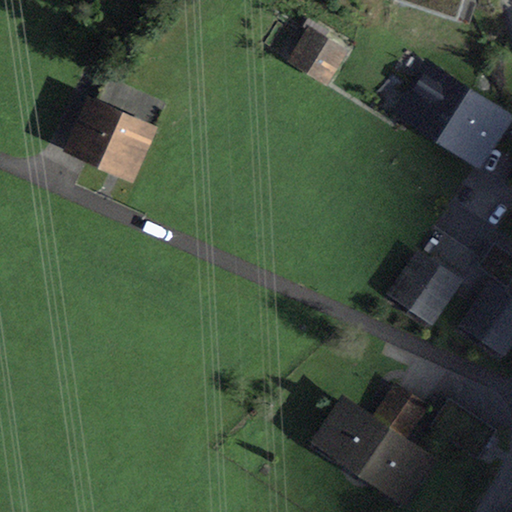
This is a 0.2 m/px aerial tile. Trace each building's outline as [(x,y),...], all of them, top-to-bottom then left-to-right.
[(418,0),(454,13),(457,0),(418,0)] [(293,57),(326,78),(343,51),(310,30),(293,57)] [(457,107),(452,104),(464,86),(427,62),(399,105),(440,133),(457,107)] [(166,103),(107,76),(74,146),(127,170),(145,130),(152,133),(166,103)] [(481,158),(508,117),(464,86),(452,104),(457,107),(440,133),(481,158)] [(480,265),(506,283),(511,275),(511,256),(494,244),(480,265)] [(392,291),(412,305),(437,267),(418,254),(392,291)] [(457,280),(437,267),(412,305),(431,318),(457,280)] [(464,323),(483,336),(509,298),(490,285),(464,323)] [(511,335),(511,300),(509,298),(483,336),(503,349),(511,335)] [(321,437),(363,465),(411,395),(396,385),(371,422),(344,404),(321,437)] [(411,395),(363,465),(404,493),(427,460),(400,442),(425,405),(411,395)] [(447,400),(430,425),(477,457),(494,432),(447,400)]
